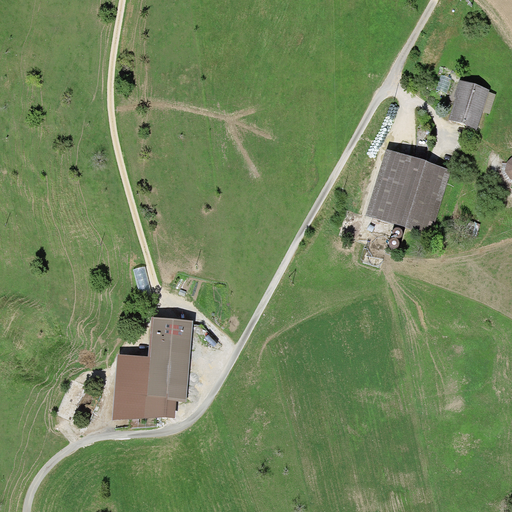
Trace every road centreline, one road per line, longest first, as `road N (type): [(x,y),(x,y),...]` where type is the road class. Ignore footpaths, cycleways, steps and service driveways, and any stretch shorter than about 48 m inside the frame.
road 1 (unclassified): [(25,511),(41,473),(77,444),(167,430),(192,418),(433,0)]
road 2 (track): [(231,355),(192,312),(160,297),(153,277),(110,107),(122,0)]
